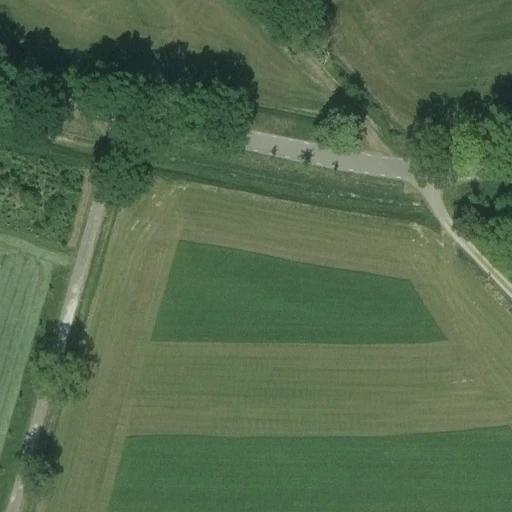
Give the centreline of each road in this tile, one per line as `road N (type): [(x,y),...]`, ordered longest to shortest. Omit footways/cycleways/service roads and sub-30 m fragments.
road 1 (tertiary): [(511,165),(458,171),(330,160),(0,83)]
road 2 (track): [(247,0),(398,169)]
road 3 (track): [(511,296),(426,191),(398,169)]
